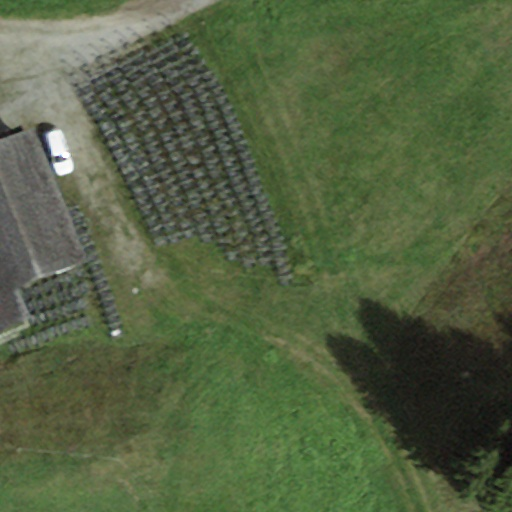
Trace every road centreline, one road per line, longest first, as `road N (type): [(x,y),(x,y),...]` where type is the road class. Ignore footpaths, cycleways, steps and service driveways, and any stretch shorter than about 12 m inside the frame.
road 1 (track): [(91,57),(133,240),(389,425),(420,511)]
road 2 (track): [(0,59),(91,57),(201,0)]
